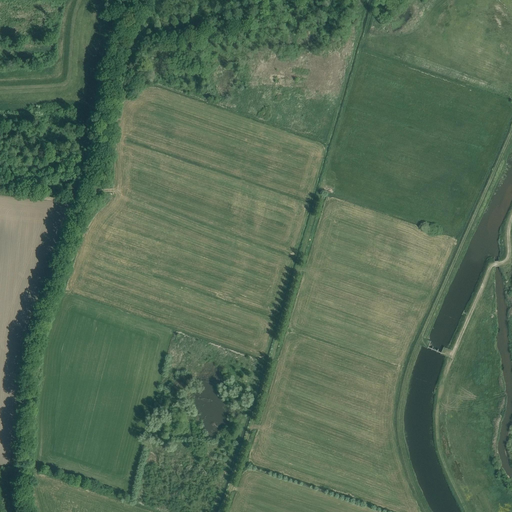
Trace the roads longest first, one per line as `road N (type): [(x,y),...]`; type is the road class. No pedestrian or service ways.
road 1 (track): [(321,193),(221,511)]
road 2 (track): [(141,0),(111,56),(93,192),(0,190)]
